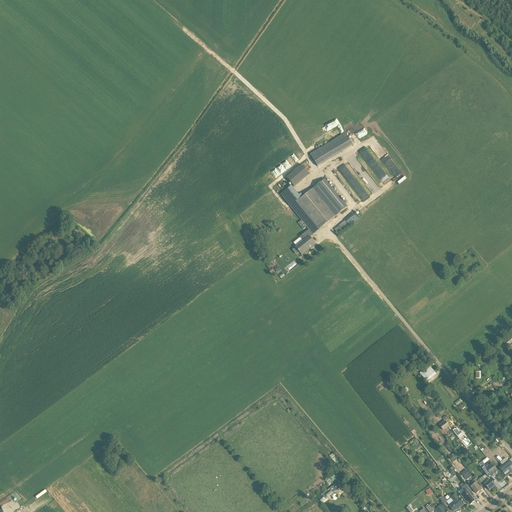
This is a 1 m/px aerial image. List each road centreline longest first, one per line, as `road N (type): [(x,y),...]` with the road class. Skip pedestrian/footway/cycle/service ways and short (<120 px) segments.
road 1 (unclassified): [(511,452),(328,228)]
road 2 (track): [(179,26),(286,121),(318,174)]
